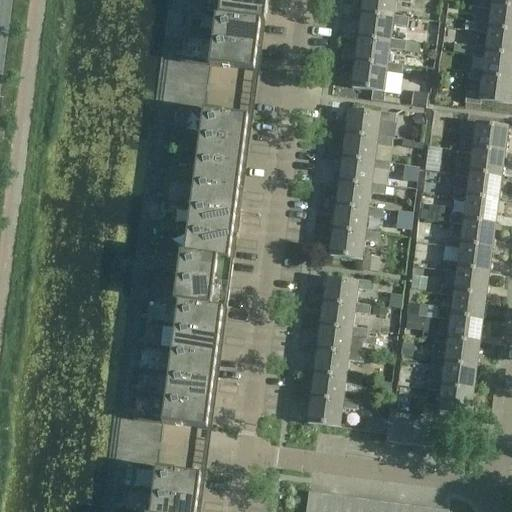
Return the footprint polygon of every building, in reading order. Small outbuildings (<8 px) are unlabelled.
[(207,0),(205,16),(216,17),(261,23),(266,24),(268,0),(207,0)] [(363,0),(361,18),(394,22),(394,17),(396,4),(410,6),(410,5),(423,7),(423,0),(363,0)] [(511,0),(493,0),(493,2),(479,0),(478,0),(477,10),(492,12),(493,6),(511,9),(511,0)] [(489,30),(511,33),(511,9),(493,6),(492,12),(490,26),(466,22),(465,32),(489,35),(489,30)] [(216,17),(213,42),(258,48),(261,23),(216,17)] [(394,22),(361,18),(358,42),(391,46),(391,41),(393,27),(407,29),(408,19),(394,17),(394,22)] [(511,33),(489,30),(489,35),(487,49),(473,47),(471,57),(485,59),(486,54),(511,57),(511,33)] [(391,46),(358,42),(355,66),(387,70),(388,65),(390,51),(419,55),(421,45),(391,41),(391,46)] [(254,72),(258,48),(213,42),(210,67),(223,69),(223,68),(254,72)] [(483,78),(511,81),(511,57),(486,54),(485,59),(484,73),(469,72),(453,70),(452,79),(482,83),(483,78)] [(387,70),(355,66),(352,90),(399,97),(399,95),(384,93),(387,75),(401,77),(402,67),(388,65),(387,70)] [(511,81),(483,78),(482,83),(481,97),(466,95),(465,105),(481,107),(481,103),(511,106),(511,81)] [(217,114),(217,113),(204,111),(200,136),(245,142),(248,118),(217,114)] [(349,114),(346,138),(378,143),(379,137),(381,124),(395,126),(396,116),(380,114),(380,118),(349,114)] [(473,150),(505,154),(509,130),(463,124),(462,125),(476,127),(474,146),(460,144),(459,154),(473,156),(473,150)] [(200,136),(197,160),(242,166),(245,142),(200,136)] [(375,166),(376,161),(378,147),(392,149),(393,139),(379,137),(378,143),(346,138),(343,162),(375,166)] [(502,178),(505,154),(473,150),(473,156),(471,170),(457,168),(456,178),(470,179),(470,174),(502,178)] [(239,190),(242,166),(197,160),(194,184),(239,190)] [(343,162),(340,186),(372,190),(373,185),(374,171),(389,173),(390,163),(376,161),(375,166),(343,162)] [(499,202),(502,178),(470,174),(470,179),(468,193),(454,191),(452,202),(466,203),(467,198),(499,202)] [(194,184),(191,208),(236,214),(239,190),(194,184)] [(369,214),(369,209),(371,195),(385,197),(387,187),(373,185),(372,190),(340,186),(336,210),(369,214)] [(496,226),(499,202),(467,198),(466,203),(465,217),(451,215),(449,225),(463,227),(464,222),(496,226)] [(191,208),(188,232),(233,238),(236,214),(191,208)] [(336,210),(333,233),(366,238),(366,232),(368,219),(382,221),(384,211),(369,209),(369,214),(336,210)] [(405,213),(403,230),(411,231),(414,214),(405,213)] [(493,250),(496,226),(464,222),(463,227),(461,241),(447,239),(446,249),(460,251),(461,246),(493,250)] [(229,262),(233,238),(188,232),(185,256),(229,262)] [(380,234),(366,232),(366,238),(333,233),(330,258),(376,264),(377,263),(362,261),(365,242),(379,244),(380,234)] [(490,274),(493,250),(461,246),(460,251),(458,264),(444,262),(443,273),(457,275),(458,270),(490,274)] [(178,280),(226,286),(231,287),(234,262),(229,262),(185,256),(181,255),(178,280)] [(379,265),(362,262),(361,271),(378,273),(379,265)] [(487,298),(490,274),(458,270),(457,275),(455,289),(441,287),(440,297),(454,299),(455,294),(487,298)] [(223,310),(228,311),(231,287),(226,286),(178,280),(175,304),(178,304),(223,310)] [(327,281),(324,306),(356,310),(356,305),(358,291),(373,293),(374,283),(359,281),(358,285),(327,281)] [(484,322),(487,298),(455,294),(454,299),(452,313),(438,311),(437,321),(451,322),(452,318),(484,322)] [(178,304),(175,329),(220,335),(223,310),(178,304)] [(353,334),(354,329),(356,315),(370,317),(371,307),(356,305),(356,310),(324,306),(321,330),(353,334)] [(481,346),(484,322),(452,318),(451,322),(449,337),(435,335),(434,345),(448,346),(448,342),(481,346)] [(217,358),(220,335),(175,329),(172,352),(217,358)] [(321,330),(318,353),(350,358),(350,352),(352,339),(366,340),(368,331),(354,329),(353,334),(321,330)] [(478,370),(481,346),(448,342),(448,346),(446,360),(432,358),(431,368),(445,370),(445,366),(478,370)] [(404,346),(402,363),(414,365),(416,347),(404,346)] [(172,352),(169,376),(214,382),(217,358),(172,352)] [(347,382),(347,377),(349,363),(363,364),(365,354),(350,352),(350,358),(318,353),(314,377),(347,382)] [(475,394),(478,370),(445,366),(445,370),(443,384),(429,382),(428,392),(441,394),(442,389),(475,394)] [(169,376),(166,400),(210,406),(214,382),(169,376)] [(314,377),(311,401),(344,405),(344,400),(346,386),(360,388),(362,378),(347,377),(347,382),(314,377)] [(399,388),(395,411),(405,413),(409,390),(399,388)] [(471,418),(475,394),(442,389),(441,394),(439,409),(426,407),(424,416),(440,418),(440,414),(471,418)] [(207,430),(210,406),(166,400),(162,426),(176,427),(176,426),(207,430)] [(311,401),(308,425),(355,432),(355,431),(340,429),(343,410),(357,412),(359,402),(344,400),(344,405),(311,401)] [(388,418),(386,436),(385,443),(397,444),(401,420),(388,418)] [(409,446),(412,422),(401,420),(397,444),(409,446)] [(409,446),(421,448),(424,423),(412,422),(409,446)] [(433,449),(436,425),(424,423),(421,448),(433,449)] [(433,449),(444,451),(448,427),(436,425),(433,449)] [(444,451),(456,453),(457,453),(460,429),(448,427),(444,451)] [(156,469),(153,495),(198,501),(201,476),(170,472),(170,471),(156,469)] [(318,511),(321,495),(309,493),(306,511),(318,511)] [(153,495),(150,511),(196,511),(198,501),(153,495)] [(330,511),(332,497),(321,495),(318,511),(330,511)] [(342,511),(344,498),(332,497),(330,511),(342,511)] [(344,498),(342,511),(354,511),(356,500),(344,498)] [(354,511),(365,511),(367,501),(356,500),(354,511)] [(377,511),(379,503),(367,501),(365,511),(377,511)] [(377,511),(389,511),(390,504),(379,503),(377,511)]
